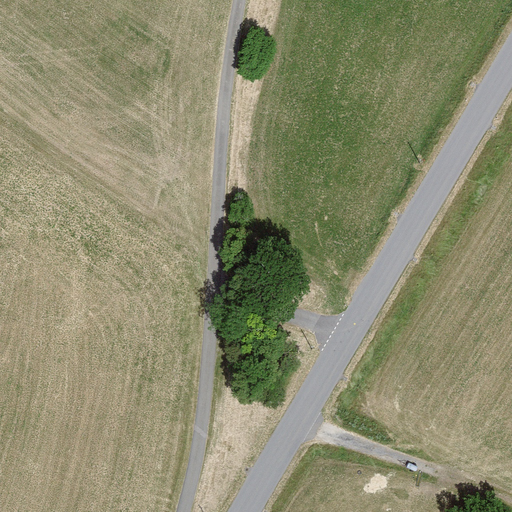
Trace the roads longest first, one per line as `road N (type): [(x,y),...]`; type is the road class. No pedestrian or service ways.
road 1 (track): [(244,0),(225,117),(208,413),(188,511)]
road 2 (tertiary): [(511,70),(248,511)]
road 3 (track): [(221,291),(355,332)]
